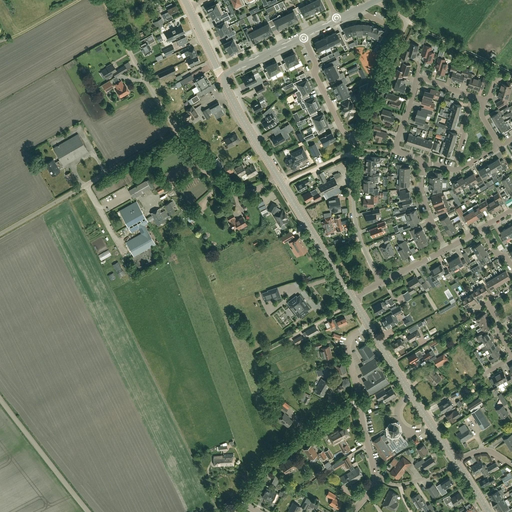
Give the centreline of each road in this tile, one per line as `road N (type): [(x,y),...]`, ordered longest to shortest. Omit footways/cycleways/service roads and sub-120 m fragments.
road 1 (unclassified): [(0,234),(176,133)]
road 2 (tertiary): [(456,463),(368,326)]
road 3 (residential): [(244,503),(269,459),(358,402)]
road 4 (residential): [(176,133),(104,0)]
road 5 (unclassified): [(379,282),(354,214),(358,137)]
road 6 (unclassified): [(87,511),(0,398)]
road 7 (tertiary): [(351,297),(277,176)]
road 8 (residential): [(277,176),(258,188),(221,188),(176,133)]
road 9 (unclassified): [(358,137),(407,20)]
road 10 (residential): [(358,137),(340,128),(302,36)]
